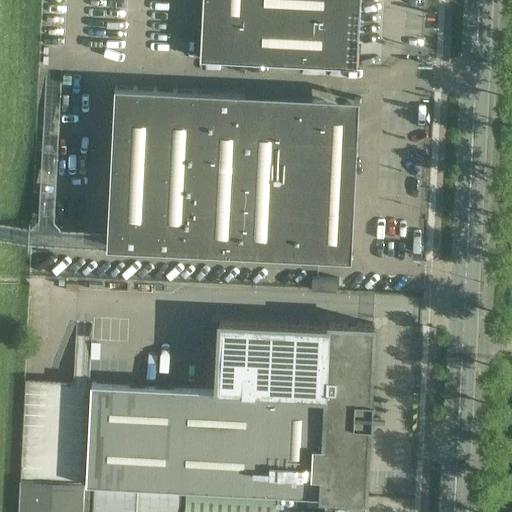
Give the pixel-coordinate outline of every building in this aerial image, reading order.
[(202,0),(200,59),(255,61),(356,66),(359,0),(202,0)] [(115,86),(107,246),(351,258),(351,254),(347,254),(352,156),(356,156),(357,140),(353,140),(353,138),(352,128),(348,119),(342,111),(334,105),(324,101),(314,100),(245,102),(244,92),(115,86)] [(310,290),(311,290),(338,291),(338,278),(311,277),(310,290)] [(86,483),(255,491),(365,497),(369,423),(372,423),(373,398),(370,398),(374,324),(329,322),(329,326),(219,320),(216,388),(91,382),(86,483)] [(20,479),(84,482),(92,324),(76,323),(73,381),(25,379),(20,479)] [(93,343),(92,369),(99,369),(100,343),(93,343)] [(21,482),(19,511),(81,511),(83,485),(21,482)] [(180,511),(182,491),(83,485),(81,511),(180,511)] [(274,511),(275,496),(186,491),(185,511),(274,511)] [(364,511),(365,497),(325,495),(324,511),(364,511)]
